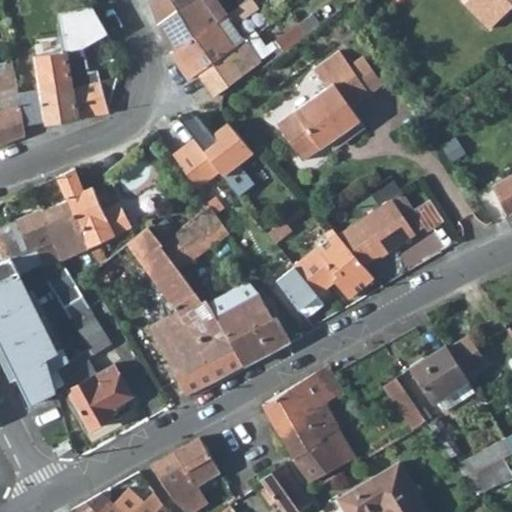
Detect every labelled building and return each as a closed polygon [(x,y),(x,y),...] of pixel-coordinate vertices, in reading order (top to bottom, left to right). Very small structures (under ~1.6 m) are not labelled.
[(149,0),(159,24),(193,0),(149,0)] [(193,0),(159,24),(173,49),(227,13),(217,0),(193,0)] [(169,52),(188,79),(197,72),(244,38),(234,24),(258,7),(253,0),(245,0),(227,13),(173,49),(169,52)] [(511,0),(466,0),(464,3),(489,28),(498,19),(493,10),(503,0),(507,0),(511,4),(511,0)] [(503,0),(493,10),(498,19),(511,5),(511,4),(507,0),(503,0)] [(77,117),(108,112),(107,107),(96,69),(88,72),(83,45),(106,32),(92,6),(59,12),(59,15),(77,117)] [(29,17),(45,122),(77,117),(59,15),(59,12),(29,17)] [(275,48),(279,53),(320,24),(311,12),(271,41),(275,48)] [(244,38),(259,59),(270,52),(265,46),(255,32),(255,31),(244,38)] [(197,72),(213,95),(260,61),(259,59),(244,38),(197,72)] [(265,46),(270,52),(275,48),(271,41),(265,46)] [(276,122),(302,160),(330,140),(340,133),(345,140),(365,127),(359,120),(350,107),(369,93),(350,66),(339,50),(313,68),(326,87),(276,122)] [(382,85),(363,58),(350,66),(369,93),(382,85)] [(0,144),(25,134),(24,125),(21,106),(15,76),(12,62),(5,63),(6,68),(0,70),(0,144)] [(239,163),(253,151),(228,122),(212,134),(207,127),(194,137),(218,169),(223,175),(239,195),(254,183),(239,163)] [(330,140),(335,147),(345,140),(340,133),(330,140)] [(194,137),(173,154),(196,187),(218,169),(194,137)] [(68,200),(90,246),(97,243),(116,235),(115,234),(132,226),(120,202),(104,210),(93,186),(84,191),(75,168),(58,176),(68,200)] [(511,173),(491,184),(506,215),(511,211),(511,173)] [(339,235),(363,264),(379,253),(381,255),(414,232),(392,199),(339,235)] [(42,210),(63,258),(90,246),(68,200),(42,210)] [(160,244),(178,269),(229,233),(209,205),(162,243),(160,244)] [(0,254),(1,258),(10,256),(36,248),(42,263),(43,267),(62,258),(63,258),(42,210),(41,209),(0,225),(0,254)] [(267,233),(275,242),(291,230),(284,220),(267,233)] [(149,327),(185,392),(242,363),(216,313),(208,302),(206,300),(202,302),(198,296),(178,269),(160,244),(162,243),(148,225),(127,242),(178,311),(149,327)] [(333,280),(348,297),(350,297),(374,277),(363,264),(339,235),(332,228),(325,234),(329,238),(318,247),(339,274),(332,279),(333,280)] [(90,246),(101,263),(107,258),(97,243),(90,246)] [(276,280),(299,309),(317,293),(329,284),(333,280),(332,279),(339,274),(318,247),(294,266),(276,280)] [(42,263),(36,248),(10,256),(19,274),(42,263)] [(0,299),(19,337),(38,327),(52,354),(57,351),(19,274),(10,256),(1,258),(0,258),(0,299)] [(46,276),(58,295),(76,285),(64,265),(46,276)] [(216,313),(242,363),(270,349),(290,339),(277,314),(274,316),(259,291),(248,279),(215,298),(209,289),(198,296),(202,302),(206,300),(208,302),(216,313)] [(58,295),(70,317),(89,307),(76,285),(58,295)] [(299,309),(306,318),(325,303),(317,293),(299,309)] [(16,375),(27,397),(55,391),(54,389),(50,373),(69,361),(62,348),(57,351),(52,354),(38,327),(19,337),(0,299),(0,357),(0,358),(4,364),(9,362),(16,375)] [(89,347),(92,353),(110,342),(89,307),(70,317),(83,338),(89,347)] [(468,335),(448,348),(467,376),(486,363),(468,335)] [(437,400),(469,380),(467,376),(448,348),(446,345),(423,359),(426,365),(414,373),(433,402),(437,400)] [(64,383),(68,390),(96,374),(87,357),(92,353),(89,347),(69,361),(50,373),(54,389),(64,383)] [(423,359),(411,367),(414,373),(426,365),(423,359)] [(9,362),(4,364),(10,377),(16,375),(9,362)] [(68,390),(90,429),(112,417),(107,409),(132,395),(114,364),(96,374),(68,390)] [(316,371),(332,398),(344,390),(328,364),(316,371)] [(262,404),(276,429),(327,401),(332,398),(316,371),(262,404)] [(469,380),(437,400),(445,411),(476,391),(469,380)] [(424,420),(419,412),(404,390),(393,398),(413,428),(424,420)] [(327,401),(329,406),(335,403),(332,398),(327,401)] [(276,429),(292,458),(309,481),(355,457),(329,406),(327,401),(276,429)] [(424,409),(419,412),(424,420),(425,422),(431,418),(424,409)] [(445,430),(437,419),(428,425),(436,437),(445,430)] [(200,436),(174,451),(197,484),(220,471),(200,436)] [(511,450),(504,438),(456,464),(466,477),(504,457),(510,454),(511,453),(511,450)] [(197,484),(174,451),(151,464),(173,498),(187,511),(191,511),(207,502),(197,484)] [(511,473),(504,457),(466,477),(476,492),(511,474),(511,473)] [(429,511),(399,462),(338,498),(345,511),(374,511),(379,509),(380,511),(429,511)] [(284,511),(293,511),(309,501),(283,464),(261,479),(284,511)] [(133,511),(154,492),(148,484),(122,511),(123,511),(133,511)] [(102,491),(70,509),(73,511),(95,511),(109,499),(102,491)] [(123,511),(122,511),(109,499),(95,511),(155,511),(163,505),(154,492),(133,511),(123,511)]
